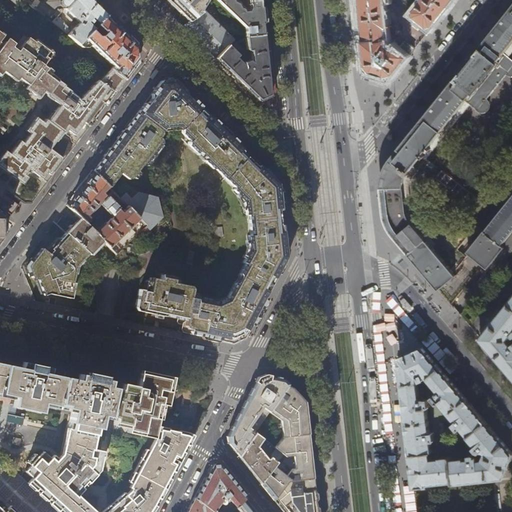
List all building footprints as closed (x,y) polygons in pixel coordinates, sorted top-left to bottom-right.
[(90,0),(23,0),(45,17),(50,10),(37,0),(36,0),(34,3),(30,0),(48,0),(47,2),(54,10),(58,6),(61,5),(68,12),(66,14),(74,22),(76,20),(79,23),(71,31),(67,28),(68,27),(57,17),(61,11),(57,8),(53,14),(56,17),(52,22),(79,43),(91,31),(96,25),(106,15),(91,0),(90,0)] [(153,0),(154,0),(153,0),(165,0),(177,11),(171,17),(181,27),(200,13),(199,12),(201,8),(206,0),(153,0)] [(214,0),(244,28),(245,38),(263,35),(262,20),(259,0),(214,0)] [(368,70),(392,78),(395,74),(413,51),(415,48),(406,40),(399,48),(397,46),(394,49),(390,46),(384,0),(360,0),(364,36),(368,70)] [(422,0),(412,13),(431,29),(437,21),(453,0),(422,0)] [(451,305),(480,270),(484,274),(511,239),(511,6),(499,23),(428,112),(388,162),(382,174),(381,184),(381,201),(381,207),(387,226),(393,237),(404,249),(429,279),(446,299),(451,305)] [(200,13),(181,27),(199,44),(215,59),(233,41),(234,40),(201,8),(199,12),(200,13)] [(125,33),(106,15),(96,25),(103,33),(100,37),(97,37),(91,31),(79,43),(78,44),(84,48),(88,49),(90,46),(113,68),(111,70),(124,80),(137,63),(135,43),(125,33)] [(85,127),(111,92),(114,94),(124,80),(111,70),(111,71),(110,70),(97,83),(96,82),(77,101),(68,93),(62,88),(55,83),(56,81),(57,81),(49,75),(44,72),(46,69),(44,68),(42,66),(46,60),(45,59),(50,52),(35,41),(33,44),(26,39),(16,52),(10,48),(3,43),(1,46),(0,45),(0,39),(2,36),(0,34),(0,198),(1,199),(7,191),(23,203),(27,204),(31,199),(43,183),(44,182),(55,166),(63,156),(70,148),(79,135),(85,127)] [(263,35),(245,38),(246,51),(249,51),(250,58),(247,58),(248,60),(244,62),(244,64),(238,58),(241,55),(237,51),(240,48),(233,41),(215,59),(230,74),(253,96),(258,101),(270,98),(267,76),(267,68),(263,35)] [(13,45),(6,39),(3,43),(10,48),(13,45)] [(261,109),(276,102),(272,67),(267,68),(267,76),(270,98),(258,101),(253,96),(251,98),(261,109)] [(182,88),(174,80),(162,81),(93,172),(108,187),(109,188),(120,173),(128,179),(132,179),(142,166),(146,165),(162,143),(162,139),(160,138),(162,134),(162,130),(165,127),(178,126),(182,129),(182,138),(197,153),(199,151),(207,159),(206,161),(214,168),(217,169),(236,188),(235,189),(246,200),(248,214),(250,214),(252,235),(249,235),(251,250),(243,262),(245,264),(240,274),(240,276),(237,282),(235,283),(226,298),(227,300),(217,305),(216,303),(212,303),(210,300),(199,298),(197,294),(191,293),(192,289),(190,286),(173,283),(174,278),(161,275),(160,280),(149,278),(146,291),(138,290),(134,308),(137,311),(163,316),(166,314),(186,318),(183,332),(190,334),(208,338),(223,341),(233,343),(245,338),(250,328),(266,298),(282,267),(284,263),(287,250),(285,233),(282,207),(280,192),(279,188),(275,178),(241,145),(214,120),(182,88)] [(108,187),(93,172),(92,170),(85,180),(73,196),(66,205),(69,207),(80,218),(90,228),(95,233),(103,241),(109,247),(139,218),(127,206),(122,210),(122,211),(121,211),(118,207),(123,202),(120,199),(112,190),(107,195),(103,192),(108,187)] [(125,194),(120,199),(123,202),(127,206),(139,218),(146,225),(149,228),(160,217),(157,197),(138,194),(131,201),(125,194)] [(80,218),(65,233),(88,253),(89,254),(103,241),(95,233),(90,228),(80,218)] [(74,267),(88,253),(65,233),(51,249),(52,250),(49,254),(42,248),(33,259),(31,258),(27,263),(25,266),(28,276),(31,275),(32,280),(38,279),(43,296),(48,294),(70,299),(74,283),(71,283),(74,267)] [(511,298),(480,338),(492,353),(511,375),(511,298)] [(504,477),(511,457),(511,452),(482,417),(460,392),(443,372),(423,348),(400,357),(400,364),(405,407),(409,443),(414,487),(427,486),(427,484),(453,481),(453,483),(478,480),(504,477)] [(0,396),(14,400),(13,407),(40,412),(42,406),(71,412),(67,429),(96,435),(103,428),(107,428),(108,423),(107,423),(116,382),(89,377),(57,370),(16,361),(0,357),(0,396)] [(165,406),(172,380),(162,378),(146,374),(139,373),(136,386),(116,382),(107,423),(108,423),(110,417),(114,418),(113,425),(128,428),(127,433),(142,436),(142,433),(149,434),(150,426),(155,427),(160,406),(165,406)] [(289,386),(283,380),(265,376),(258,378),(257,379),(283,393),(288,387),(289,386)] [(281,397),(283,393),(257,379),(251,390),(246,400),(270,412),(272,409),(267,406),(274,393),(281,397)] [(306,416),(304,402),(296,393),(291,388),(288,387),(283,393),(281,397),(277,401),(275,404),(272,409),(270,412),(269,413),(281,421),(284,437),(283,438),(275,449),(283,454),(286,451),(292,442),(295,439),(297,436),(308,435),(306,416)] [(269,413),(270,412),(246,400),(240,411),(227,436),(228,443),(238,457),(255,434),(269,413)] [(8,423),(24,425),(25,417),(9,415),(8,423)] [(181,458),(193,435),(187,433),(177,431),(177,432),(167,430),(167,429),(155,427),(150,426),(149,434),(155,439),(148,451),(146,449),(129,482),(131,483),(129,487),(131,488),(129,492),(126,495),(124,493),(112,503),(110,510),(107,511),(152,511),(157,503),(167,485),(174,472),(181,458)] [(99,470),(103,452),(93,449),(96,435),(67,429),(62,455),(57,459),(53,455),(50,459),(43,452),(38,458),(34,454),(27,462),(31,466),(25,471),(33,478),(28,483),(36,491),(52,473),(77,496),(97,475),(96,474),(99,470)] [(257,447),(262,439),(255,434),(238,457),(245,464),(253,475),(260,484),(270,471),(283,454),(275,449),(270,455),(271,457),(267,460),(257,447)] [(313,479),(310,451),(309,444),(308,435),(297,436),(295,439),(292,442),(286,451),(283,454),(270,471),(260,484),(273,500),(287,482),(313,479)] [(201,484),(194,498),(212,511),(221,499),(219,497),(224,492),(231,500),(227,503),(233,509),(241,501),(245,497),(229,477),(219,464),(211,465),(201,484)] [(95,511),(77,496),(52,473),(36,491),(51,505),(59,511),(95,511)] [(316,511),(315,499),(313,479),(287,482),(273,500),(283,511),(316,511)] [(213,511),(212,511),(194,498),(186,511),(213,511)] [(250,511),(241,501),(233,509),(229,511),(250,511)] [(107,511),(110,510),(112,503),(101,511),(107,511)]
